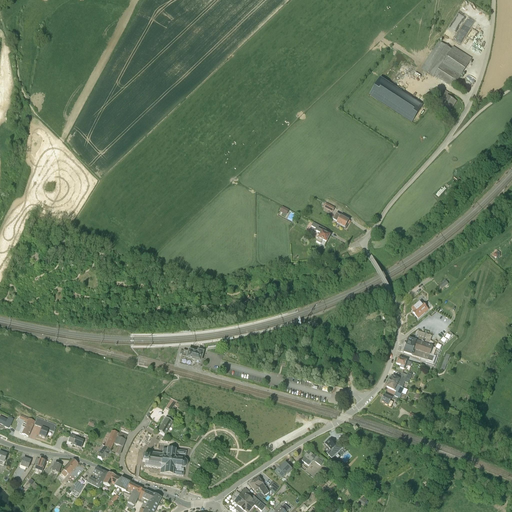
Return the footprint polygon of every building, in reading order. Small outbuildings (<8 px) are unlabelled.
[(434,76),(435,76),(451,49),(439,42),(421,69),(433,77),(434,76)] [(453,88),(472,59),(453,47),(451,49),(435,76),(453,88)] [(412,123),(422,106),(380,79),(370,96),(412,123)] [(456,102),(448,96),(445,100),(440,108),(448,113),(453,105),(454,106),(456,102)] [(332,212),(334,208),(326,204),(324,203),(322,207),(332,212)] [(286,215),(289,210),(282,207),(279,211),(286,215)] [(345,228),(349,221),(341,217),(336,214),(333,220),(338,222),(337,224),(345,228)] [(326,242),(330,235),(325,232),(326,230),(313,223),(311,226),(316,228),(314,231),(319,233),(318,235),(320,236),(316,242),(320,244),(323,240),(326,242)] [(422,305),(420,302),(415,306),(412,309),(414,312),(413,313),(418,319),(425,313),(423,311),(427,308),(424,304),(422,305)] [(418,336),(418,337),(416,341),(409,339),(406,346),(405,347),(406,347),(404,353),(421,359),(420,360),(422,361),(423,361),(422,362),(435,367),(434,366),(442,345),(453,335),(453,336),(447,328),(437,336),(433,347),(428,345),(429,341),(430,341),(432,336),(418,331),(416,335),(418,336)] [(200,363),(201,358),(180,352),(179,355),(182,355),(182,356),(187,358),(186,359),(194,361),(194,363),(196,363),(198,364),(200,363)] [(400,369),(404,370),(406,370),(407,367),(406,367),(406,366),(410,367),(412,363),(398,358),(396,364),(401,366),(400,369)] [(408,384),(410,380),(401,377),(400,380),(392,376),(390,381),(403,387),(405,383),(406,383),(408,384)] [(387,387),(397,392),(395,397),(400,399),(404,389),(403,388),(403,387),(390,381),(387,387)] [(467,401),(469,403),(472,397),(472,396),(468,393),(468,395),(467,394),(464,400),(467,402),(467,401)] [(385,404),(388,405),(389,405),(392,406),(393,403),(391,402),(392,399),(396,401),(397,399),(392,396),(391,398),(384,395),(383,398),(382,398),(381,400),(382,400),(381,401),(385,403),(385,404)] [(171,412),(177,402),(173,400),(167,409),(171,412)] [(26,424),(22,434),(24,435),(24,436),(26,437),(26,436),(28,437),(34,421),(29,419),(29,418),(21,415),(19,419),(24,421),(23,423),(26,424)] [(4,427),(9,429),(11,426),(10,426),(13,419),(9,418),(8,420),(0,416),(0,423),(2,425),(3,424),(5,426),(4,427)] [(157,433),(164,436),(174,420),(167,416),(157,433)] [(41,428),(38,436),(42,437),(42,438),(43,438),(44,438),(45,439),(49,427),(51,427),(52,425),(37,420),(35,426),(41,428)] [(110,451),(116,437),(118,434),(112,431),(105,447),(104,447),(98,453),(100,454),(97,458),(102,461),(104,458),(105,459),(110,452),(110,451)] [(70,434),(68,440),(66,445),(72,447),(72,445),(81,448),(77,439),(78,437),(70,434)] [(114,445),(118,447),(122,449),(125,441),(117,438),(114,445)] [(330,440),(325,444),(330,450),(326,453),(332,459),(343,448),(338,443),(335,446),(330,440)] [(145,466),(147,467),(148,467),(150,467),(150,468),(151,468),(151,467),(153,468),(154,468),(157,468),(158,469),(158,468),(160,468),(160,469),(160,473),(160,474),(161,474),(164,474),(164,475),(165,475),(165,474),(171,475),(171,476),(172,476),(173,475),(176,475),(176,476),(183,477),(184,472),(183,472),(184,468),(185,468),(185,467),(186,467),(186,466),(187,466),(187,465),(187,464),(187,463),(186,462),(186,461),(185,461),(185,460),(184,460),(185,457),(186,457),(186,452),(179,451),(175,451),(176,450),(175,450),(168,449),(167,449),(167,450),(164,449),(163,449),(162,450),(163,450),(162,453),(162,454),(160,454),(160,453),(159,453),(159,454),(156,453),(155,453),(153,453),(153,452),(152,452),(152,453),(150,452),(149,452),(149,453),(149,456),(149,455),(148,457),(143,456),(142,462),(145,462),(144,465),(144,466),(144,467),(145,467),(145,466)] [(302,461),(306,464),(309,466),(313,460),(316,462),(315,463),(320,466),(322,463),(318,459),(320,457),(317,455),(315,457),(309,452),(305,458),(302,461)] [(30,461),(23,459),(20,467),(28,469),(30,461)] [(43,469),(46,462),(39,460),(37,467),(36,467),(34,471),(42,473),(43,469)] [(73,460),(56,480),(62,486),(67,482),(64,479),(68,475),(77,464),(73,460)] [(281,467),(276,472),(282,478),(287,473),(288,474),(292,469),(285,463),(281,467)] [(61,466),(54,464),(52,472),(58,474),(61,466)] [(99,488),(107,474),(95,469),(92,474),(99,477),(96,482),(89,479),(87,483),(99,488)] [(363,484),(368,476),(363,472),(358,480),(363,484)] [(119,479),(108,473),(103,484),(110,487),(111,484),(115,486),(119,479)] [(269,493),(258,478),(254,481),(265,496),(269,493)] [(370,478),(366,484),(371,488),(375,481),(370,478)] [(119,479),(115,486),(114,487),(117,488),(115,492),(118,494),(121,490),(124,492),(129,483),(119,479)] [(75,491),(79,494),(84,486),(79,483),(81,482),(78,480),(69,490),(73,493),(76,487),(77,488),(75,491)] [(265,496),(254,481),(250,484),(250,485),(251,487),(250,487),(254,492),(255,492),(257,495),(260,493),(261,495),(262,495),(263,497),(265,496)] [(34,489),(38,492),(39,490),(36,487),(37,486),(34,483),(31,486),(34,489)] [(141,495),(143,490),(129,483),(124,492),(125,492),(124,494),(130,497),(132,497),(133,494),(137,495),(138,493),(141,495)] [(275,484),(270,491),(275,494),(280,487),(275,484)] [(145,500),(149,493),(143,490),(141,495),(138,493),(137,495),(133,494),(132,497),(130,497),(127,504),(134,507),(138,497),(142,499),(145,500)] [(254,506),(260,511),(261,511),(265,507),(254,498),(245,490),(239,496),(253,508),(254,506)] [(150,502),(152,503),(155,495),(149,493),(145,500),(150,502)] [(111,501),(114,503),(117,499),(118,500),(119,498),(115,495),(111,501)] [(158,505),(161,498),(155,495),(152,503),(158,505)] [(249,511),(253,508),(239,496),(234,503),(237,506),(234,509),(237,511),(242,511),(244,511),(249,511)] [(154,511),(158,505),(152,503),(150,502),(145,511),(154,511)]
